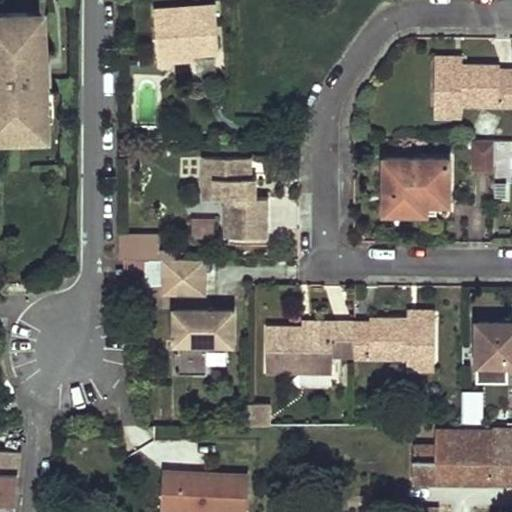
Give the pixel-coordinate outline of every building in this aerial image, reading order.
[(221,7),(159,11),(163,68),(179,67),(179,65),(178,58),(199,56),(224,56),(221,7)] [(0,140),(40,139),(39,103),(42,96),(42,81),(34,81),(34,59),(41,59),(41,57),(41,39),(34,39),(33,12),(0,13),(0,140)] [(199,56),(178,58),(179,65),(200,63),(199,56)] [(439,66),(468,66),(468,57),(439,57),(439,66)] [(468,66),(439,66),(439,106),(468,106),(511,106),(511,71),(505,71),(505,66),(468,66)] [(468,106),(439,106),(439,118),(467,118),(468,106)] [(478,169),(499,169),(499,141),(478,141),(478,169)] [(256,158),(208,157),(208,179),(219,179),(219,200),(229,199),(228,238),(273,239),(273,199),(262,199),(256,199),(256,187),(262,187),(263,179),(256,178),(256,158)] [(457,158),(391,158),(390,214),(434,214),(434,204),(443,204),(457,204),(457,158)] [(219,179),(208,179),(208,200),(219,200),(219,179)] [(434,204),(434,214),(444,214),(443,204),(434,204)] [(161,256),(161,233),(125,232),(125,256),(161,256)] [(147,281),(147,260),(128,260),(127,281),(147,281)] [(193,275),(193,260),(168,260),(168,283),(168,285),(181,285),(181,296),(211,297),(212,275),(193,275)] [(212,260),(193,260),(193,275),(212,275),(212,260)] [(238,313),(182,312),(181,344),(184,344),(184,353),(181,353),(181,374),(212,374),(212,344),(238,345),(238,313)] [(308,330),(273,330),(272,376),(337,376),(337,359),(361,359),(361,361),(411,362),(440,362),(440,321),(412,320),(375,320),(375,324),(337,323),(336,331),(308,330)] [(336,331),(337,323),(308,323),(308,330),(336,331)] [(511,323),(484,323),(484,381),(511,380),(511,323)] [(440,362),(411,362),(411,374),(439,375),(440,362)] [(483,389),(462,389),(462,422),(483,422),(483,389)] [(493,431),(437,429),(436,431),(436,449),(416,449),(415,480),(511,481),(511,426),(493,426),(493,431)] [(21,452),(0,449),(0,471),(19,473),(21,452)] [(246,511),(248,470),(161,467),(159,511),(246,511)] [(0,502),(16,504),(19,473),(0,471),(0,502)]
